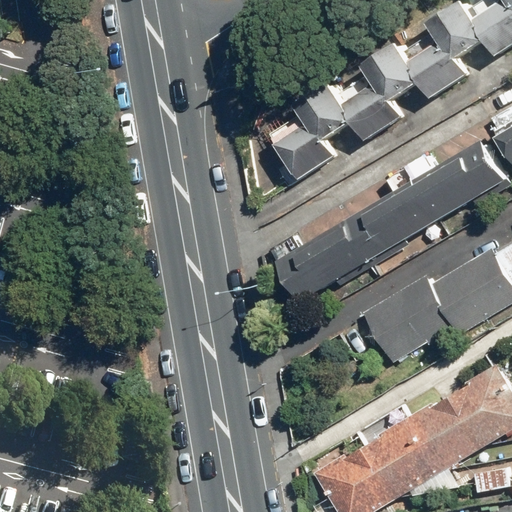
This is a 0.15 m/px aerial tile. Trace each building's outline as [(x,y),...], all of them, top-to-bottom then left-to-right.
[(317,131),(284,153),(308,189),(346,164),(336,149),(361,132),(373,149),(412,124),(401,107),(428,90),(439,106),(477,81),(467,66),(494,49),(504,65),(511,60),(511,0),(509,0),(511,4),(511,9),(482,28),(470,10),(435,33),(447,50),(419,68),(406,49),(370,73),(383,92),(355,111),(340,89),(304,112),(317,131)] [(511,178),(492,146),(286,267),(310,306),(511,186),(511,178)] [(439,278),(371,318),(398,365),(459,330),(464,338),(511,311),(511,266),(504,253),(444,287),(439,278)] [(511,387),(501,368),(319,476),(340,511),(389,511),(511,439),(511,387)] [(505,463),(472,469),(476,491),(509,485),(505,463)]
